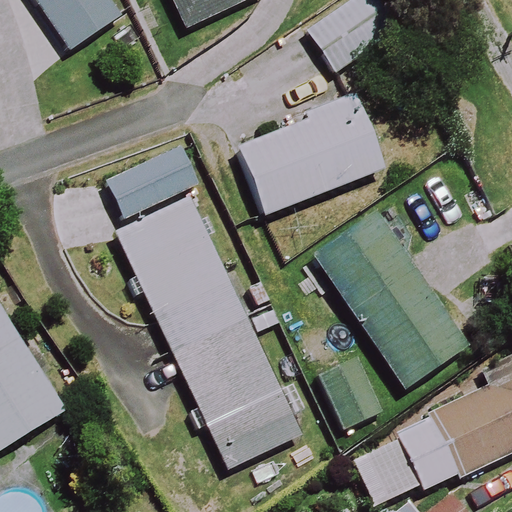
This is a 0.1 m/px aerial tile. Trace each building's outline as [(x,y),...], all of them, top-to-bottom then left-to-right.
[(255,0),(163,0),(181,35),(255,0)] [(386,42),(360,0),(355,0),(301,34),(328,78),(386,42)] [(378,176),(349,101),(299,121),(302,128),(233,154),(259,222),(378,176)] [(172,151),(96,182),(115,227),(191,197),(172,151)] [(180,208),(112,240),(219,469),(288,437),(180,208)] [(459,353),(369,222),(308,264),(399,395),(459,353)] [(0,452),(58,419),(0,320),(0,452)] [(511,455),(511,351),(474,369),(486,394),(390,439),(418,499),(511,455)] [(375,419),(356,367),(309,385),(328,437),(375,419)] [(465,511),(449,490),(418,511),(465,511)]
